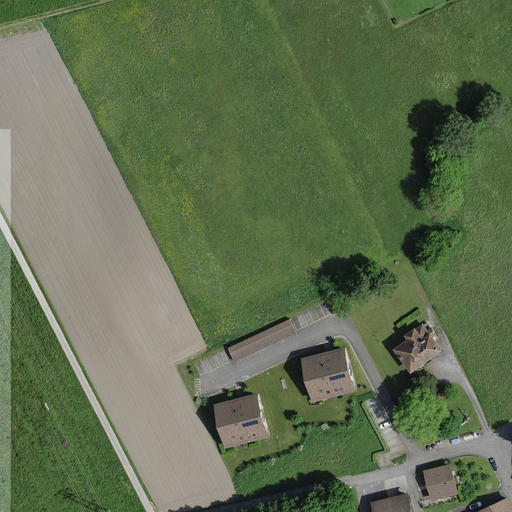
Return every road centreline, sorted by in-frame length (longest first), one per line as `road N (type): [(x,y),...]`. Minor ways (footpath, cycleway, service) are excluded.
road 1 (unclassified): [(0,220),(150,511)]
road 2 (residential): [(417,463),(342,320),(207,380)]
road 3 (unclassified): [(417,463),(227,511)]
